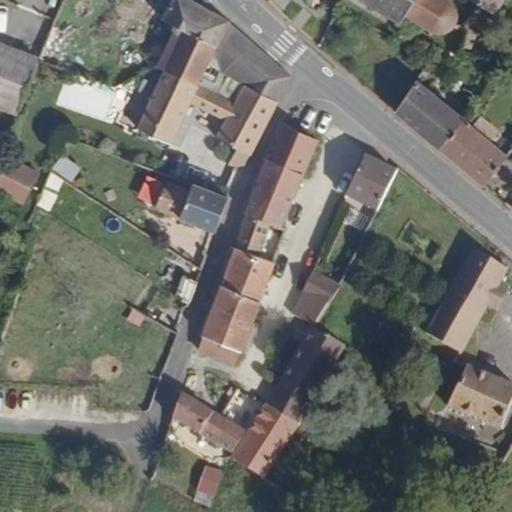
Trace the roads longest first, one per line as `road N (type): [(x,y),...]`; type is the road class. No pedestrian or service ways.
road 1 (residential): [(307,66),(272,124),(156,433)]
road 2 (unclassified): [(245,375),(351,104)]
road 3 (secondary): [(351,104),(511,233)]
road 4 (residential): [(0,424),(156,433)]
